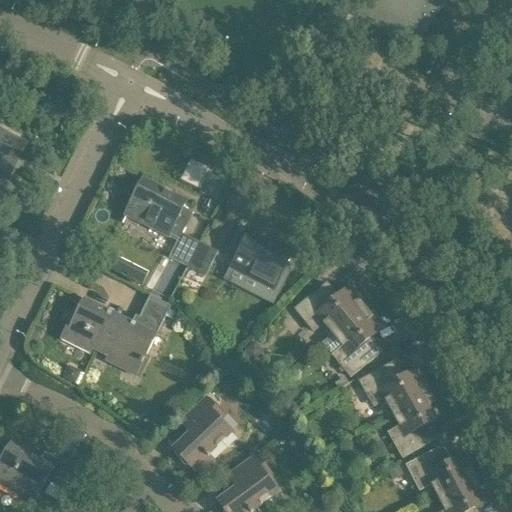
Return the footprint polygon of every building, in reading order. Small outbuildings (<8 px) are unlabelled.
[(371,0),(360,17),(411,52),(445,0),(371,0)] [(197,36),(207,41),(214,27),(204,22),(197,36)] [(0,194),(16,162),(9,158),(18,139),(0,130),(0,117),(0,194)] [(169,258),(187,267),(199,242),(183,234),(193,213),(183,208),(186,202),(140,179),(134,191),(137,193),(126,215),(168,237),(170,233),(179,238),(169,258)] [(241,226),(229,250),(238,255),(231,269),(261,285),(255,298),(267,304),(273,291),(291,255),(249,234),(250,231),(241,226)] [(200,243),(188,267),(205,277),(218,252),(200,243)] [(323,323),(333,335),(365,308),(359,300),(361,299),(351,287),(334,300),(322,287),(295,309),(313,332),(323,323)] [(168,310),(169,309),(170,306),(150,296),(144,307),(165,317),(168,310)] [(69,324),(62,339),(90,353),(92,349),(94,350),(112,313),(84,300),(71,325),(69,324)] [(112,313),(94,350),(109,357),(107,361),(123,369),(125,365),(138,371),(165,317),(144,307),(139,317),(143,320),(140,327),(131,323),(112,313)] [(365,308),(322,344),(350,378),(378,355),(367,341),(384,327),(374,315),(372,317),(365,308)] [(177,314),(168,310),(165,317),(174,321),(177,314)] [(35,329),(29,342),(36,345),(42,332),(35,329)] [(393,414),(429,393),(424,384),(426,383),(418,369),(399,379),(390,364),(359,382),(373,407),(379,404),(387,417),(393,414)] [(343,376),(334,382),(338,389),(348,382),(343,376)] [(429,393),(393,414),(400,427),(388,433),(402,459),(434,441),(425,426),(444,415),(436,401),(434,402),(429,393)] [(180,424),(190,434),(174,449),(181,457),(180,462),(185,466),(189,465),(198,475),(213,461),(209,457),(210,456),(209,454),(232,432),(220,419),(223,416),(207,398),(180,424)] [(295,402),(285,408),(291,418),(301,412),(295,402)] [(12,444),(0,463),(0,482),(33,502),(40,491),(57,501),(75,471),(43,453),(39,460),(12,444)] [(432,485),(439,498),(476,479),(471,470),(473,468),(466,454),(446,465),(438,449),(406,465),(419,491),(432,485)] [(278,492),(267,477),(271,474),(257,455),(228,477),(236,488),(218,502),(224,510),(223,511),(253,511),(252,511),(278,492)] [(390,460),(381,465),(385,470),(394,465),(390,460)] [(342,476),(332,481),(339,494),(349,488),(342,476)] [(476,479),(439,498),(446,511),(444,511),(471,511),(490,501),(483,487),(481,488),(476,479)] [(315,483),(311,486),(311,494),(314,498),(319,498),(322,496),(324,493),(324,486),(321,483),(315,483)]
